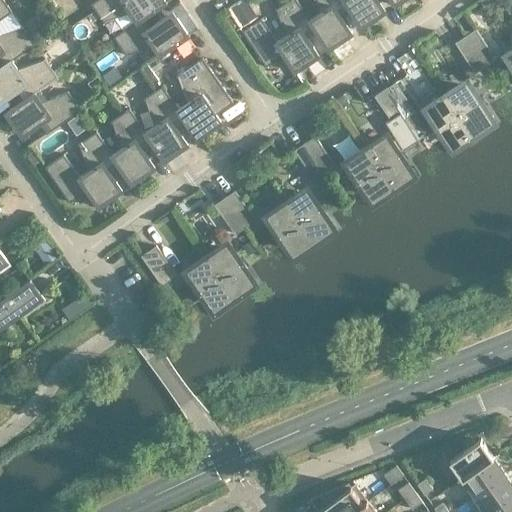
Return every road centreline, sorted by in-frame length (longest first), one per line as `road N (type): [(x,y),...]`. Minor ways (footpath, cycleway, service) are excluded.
road 1 (residential): [(269,511),(269,498),(283,483),(511,392)]
road 2 (residential): [(81,254),(274,126)]
road 3 (residential): [(274,126),(460,0)]
road 4 (residential): [(189,0),(274,126)]
road 5 (residential): [(0,140),(81,254)]
